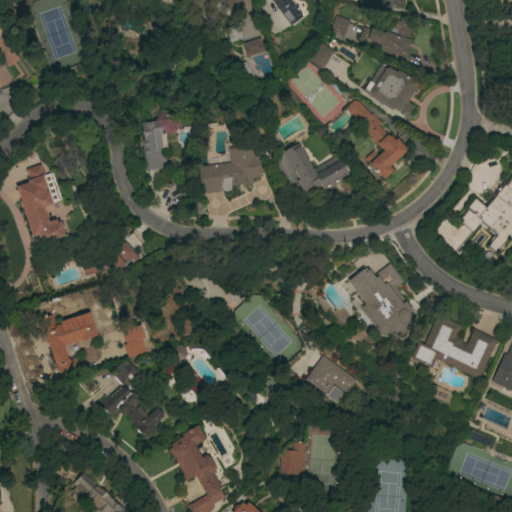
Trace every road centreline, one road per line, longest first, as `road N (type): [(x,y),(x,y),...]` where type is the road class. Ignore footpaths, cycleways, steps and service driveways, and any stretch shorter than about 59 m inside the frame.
road 1 (residential): [(399,222),(434,192),(465,131),(455,0)]
road 2 (residential): [(0,150),(51,111),(90,113),(112,135),(133,205),(160,228)]
road 3 (residential): [(160,228),(205,237),(351,237),(399,222)]
road 4 (residential): [(0,329),(31,416),(41,511)]
road 5 (residential): [(31,416),(112,454),(159,511)]
road 6 (residential): [(399,222),(417,257),(448,285),(511,306)]
